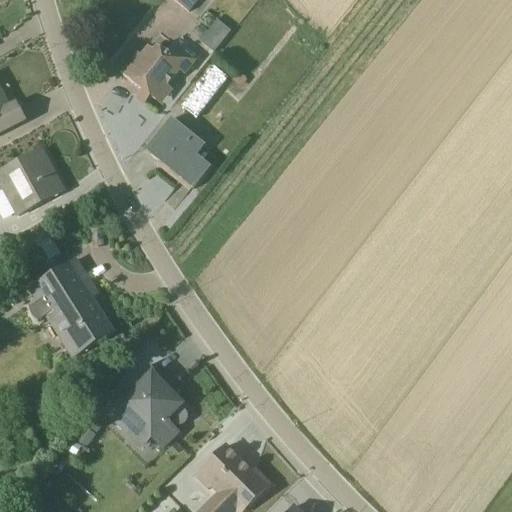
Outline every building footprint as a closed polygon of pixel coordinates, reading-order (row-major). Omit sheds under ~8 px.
[(102,0),(105,7),(121,0),(135,0),(139,9),(157,2),(156,0),(102,0)] [(199,0),(167,0),(187,16),(199,0)] [(228,34),(214,23),(197,44),(211,55),(228,34)] [(149,100),(159,108),(171,93),(166,89),(178,75),(183,78),(195,64),(194,63),(201,55),(189,46),(188,47),(180,41),(165,58),(156,50),(152,54),(146,49),(139,58),(136,56),(120,77),(141,94),(135,101),(135,102),(143,108),(149,100)] [(180,109),(195,121),(227,82),(212,70),(180,109)] [(0,96),(0,136),(24,124),(15,107),(8,111),(0,96)] [(204,149),(171,122),(145,154),(192,192),(209,170),(196,159),(204,149)] [(0,196),(0,220),(1,223),(13,217),(15,220),(62,195),(40,154),(0,175),(0,192),(2,196),(0,196)] [(10,243),(0,240),(0,259),(7,261),(10,243)] [(74,263),(29,296),(35,307),(29,311),(28,311),(28,316),(32,321),(37,325),(43,321),(44,321),(71,363),(112,336),(89,303),(96,297),(88,286),(90,284),(74,263)] [(140,454),(150,443),(160,453),(176,436),(169,428),(171,427),(176,429),(181,429),(185,425),(186,420),(185,415),(180,411),(177,411),(169,413),(168,404),(162,398),(169,391),(173,393),(173,392),(166,388),(159,382),(153,375),(150,368),(148,368),(150,372),(131,391),(132,393),(117,407),(119,409),(107,421),(140,454)] [(99,429),(89,423),(74,445),(84,452),(99,429)] [(253,472),(250,475),(225,449),(194,481),(206,494),(209,492),(214,497),(200,511),(244,511),(268,488),(253,472)]
